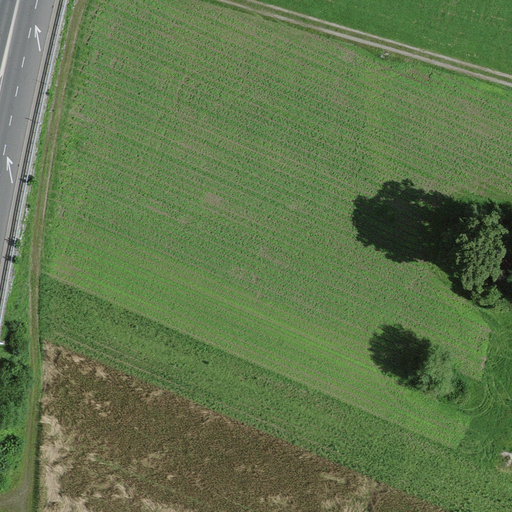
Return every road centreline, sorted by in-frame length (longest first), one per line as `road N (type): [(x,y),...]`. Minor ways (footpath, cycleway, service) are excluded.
road 1 (track): [(29,511),(45,170),(86,0)]
road 2 (track): [(223,0),(511,85)]
road 3 (primary): [(0,180),(37,0)]
